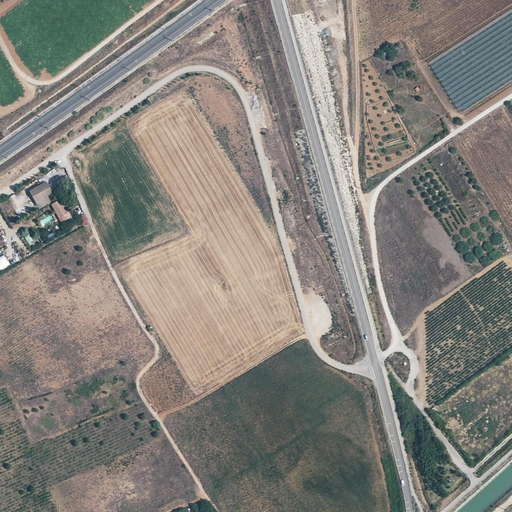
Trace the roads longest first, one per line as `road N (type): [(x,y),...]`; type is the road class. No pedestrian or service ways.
road 1 (track): [(376,366),(344,368),(313,342),(250,114),(240,92),(212,71),(177,72),(0,195)]
road 2 (track): [(218,511),(138,388),(158,350),(114,275),(62,153)]
road 3 (tertiary): [(375,359),(277,0)]
road 4 (unclassified): [(375,359),(397,341),(379,278),(373,199),(381,185),(511,97)]
road 5 (track): [(153,0),(45,82),(20,75),(0,35)]
road 6 (tertiary): [(408,511),(375,359)]
